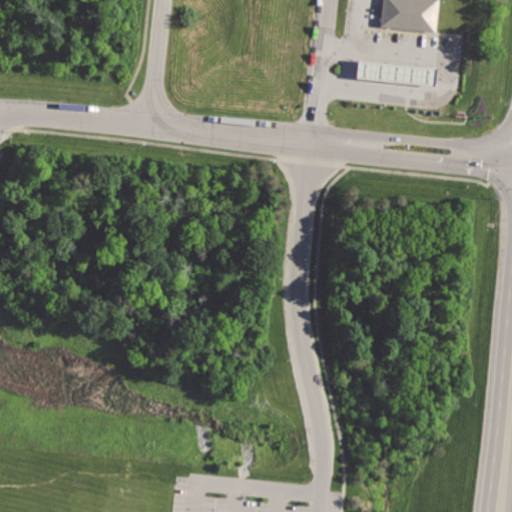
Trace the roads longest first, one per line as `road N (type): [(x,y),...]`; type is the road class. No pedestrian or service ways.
road 1 (residential): [(0,106),(312,141)]
road 2 (residential): [(511,152),(383,139),(356,146)]
road 3 (residential): [(161,0),(149,124)]
